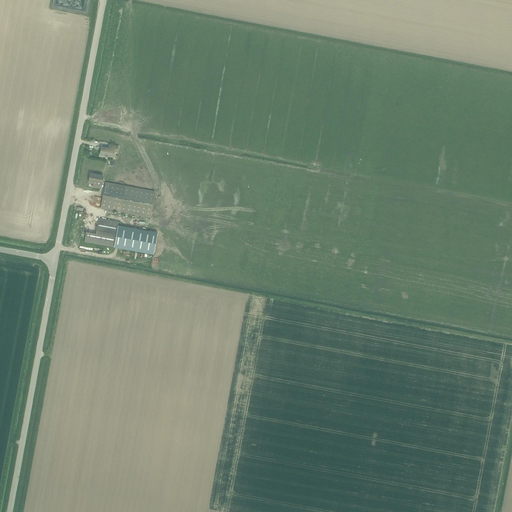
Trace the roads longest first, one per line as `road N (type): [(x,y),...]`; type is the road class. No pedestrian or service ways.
road 1 (track): [(147,0),(511,70)]
road 2 (tertiary): [(55,259),(103,0)]
road 3 (tertiary): [(10,511),(55,259)]
road 4 (track): [(81,116),(228,149)]
